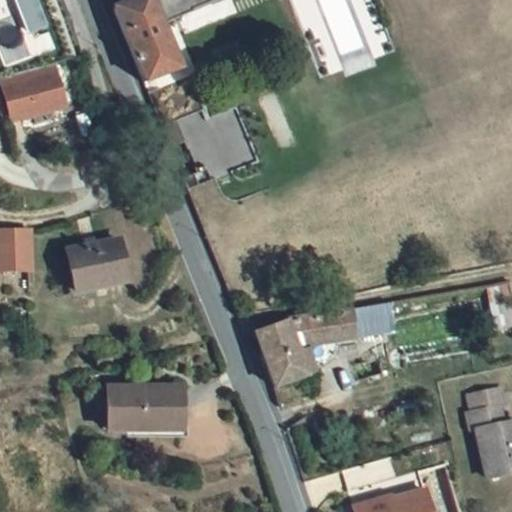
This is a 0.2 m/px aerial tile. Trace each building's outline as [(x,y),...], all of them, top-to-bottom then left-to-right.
[(35,54),(27,34),(44,27),(32,0),(0,0),(0,59),(3,67),(35,54)] [(130,0),(112,8),(128,49),(140,83),(176,70),(166,43),(159,25),(226,0),(130,0)] [(0,97),(7,125),(60,113),(49,68),(0,79),(0,97)] [(0,273),(28,272),(28,232),(0,233),(0,273)] [(118,242),(66,253),(74,294),(126,284),(118,242)] [(288,320),(254,331),(275,387),(309,375),(298,347),(331,341),(333,350),(340,348),(339,340),(358,335),(352,307),(325,313),(291,319),(288,320)] [(503,384),(469,390),(473,409),(466,410),(469,428),(476,427),(486,473),(511,468),(511,417),(504,419),(501,404),(507,402),(503,384)] [(182,386),(107,385),(107,431),(182,431),(182,386)] [(431,511),(426,493),(358,511),(357,511),(431,511)]
